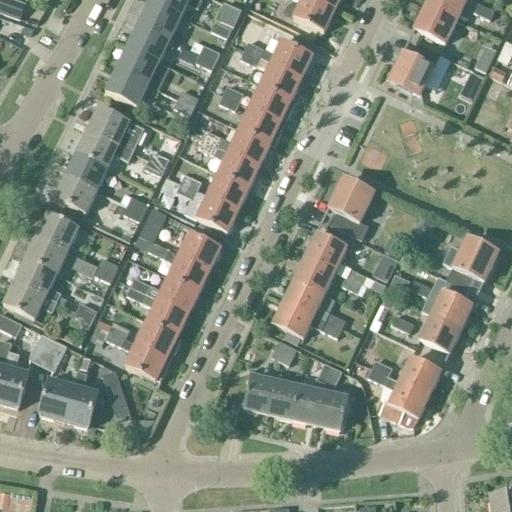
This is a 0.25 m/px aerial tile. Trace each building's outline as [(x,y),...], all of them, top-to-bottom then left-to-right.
[(1,0),(0,4),(0,17),(20,25),(26,8),(11,3),(12,0),(1,0)] [(152,0),(149,7),(180,22),(187,8),(198,14),(202,5),(191,0),(152,0)] [(341,0),(303,0),(303,1),(334,16),(341,0)] [(461,0),(430,0),(425,11),(456,26),(467,3),(461,0)] [(334,16),(303,1),(293,23),(323,38),(334,16)] [(169,45),(180,22),(149,7),(138,30),(169,45)] [(494,15),(477,8),(473,17),(489,25),(494,15)] [(241,17),(223,9),(215,26),(233,34),(241,17)] [(444,49),(456,26),(425,11),(414,35),(444,49)] [(231,34),(214,27),(210,36),(226,44),(231,34)] [(158,68),(169,45),(138,30),(127,53),(158,68)] [(476,52),(460,44),(455,54),(472,61),(476,52)] [(244,55),(260,64),(271,69),(271,68),(301,83),(312,61),(282,46),(275,60),(248,46),(244,55)] [(202,50),(198,59),(215,67),(219,58),(202,50)] [(440,61),(434,58),(417,50),(411,63),(402,59),(390,85),(421,100),(440,61)] [(475,73),(487,78),(495,55),(483,51),(475,73)] [(147,91),(158,68),(127,53),(116,76),(147,91)] [(256,73),(260,64),(244,55),(239,64),(256,73)] [(215,67),(198,59),(194,68),(211,76),(215,67)] [(260,91),(291,106),(301,83),(271,68),(271,69),(260,91)] [(136,114),(147,91),(116,76),(105,99),(136,114)] [(473,106),(483,84),(470,78),(460,99),(473,106)] [(226,91),(222,100),(239,108),(243,99),(226,91)] [(250,113),(284,130),(295,108),(291,106),(260,91),(250,113)] [(181,96),(177,104),(194,112),(198,104),(181,96)] [(239,108),(222,100),(218,109),(235,117),(239,108)] [(194,112),(177,104),(173,113),(190,121),(194,112)] [(98,113),(87,136),(118,151),(129,128),(98,113)] [(239,135),(269,150),(274,152),(284,130),(250,113),(239,135)] [(228,157),(259,172),(269,150),(239,135),(228,157)] [(118,151),(87,136),(76,159),(107,174),(118,151)] [(205,136),(201,144),(217,152),(221,144),(205,136)] [(228,158),(217,152),(201,144),(197,153),(224,166),(217,180),(248,194),(259,172),(228,157),(228,158)] [(148,165),(165,173),(169,164),(152,156),(148,165)] [(107,174),(76,159),(65,182),(96,197),(107,174)] [(161,182),(165,173),(148,165),(144,174),(161,182)] [(184,180),(180,189),(196,196),(200,188),(184,180)] [(248,194),(217,180),(207,202),(237,217),(248,194)] [(96,197),(65,182),(54,205),(85,220),(96,197)] [(359,228),(372,203),(340,188),(328,214),(336,218),(330,231),(361,246),(368,232),(359,228)] [(196,196),(180,189),(176,197),(192,205),(196,196)] [(130,202),(126,210),(143,218),(147,210),(130,202)] [(237,217),(207,202),(196,224),(226,239),(237,217)] [(139,227),(143,218),(126,210),(122,219),(139,227)] [(47,219),(36,242),(67,257),(78,234),(47,219)] [(189,238),(178,261),(209,275),(220,253),(189,238)] [(156,239),(152,248),(168,255),(172,247),(156,239)] [(315,240),(305,262),(335,277),(346,254),(315,240)] [(67,257),(36,242),(25,265),(56,280),(67,257)] [(468,297),(475,284),(483,288),(496,262),(464,247),(460,256),(451,252),(443,269),(452,273),(446,286),(468,297)] [(168,255),(152,248),(147,256),(164,264),(168,255)] [(168,283),(198,298),(209,275),(178,261),(168,283)] [(305,262),(294,285),(324,299),(335,277),(305,262)] [(101,263),(97,272),(114,280),(118,271),(101,263)] [(50,293),(56,280),(25,265),(14,287),(45,303),(46,302),(56,307),(60,299),(50,293)] [(110,288),(114,280),(97,272),(93,280),(110,288)] [(345,282),(362,291),(366,282),(350,274),(345,282)] [(358,299),(362,291),(345,282),(341,291),(358,299)] [(134,283),(130,291),(147,299),(151,291),(134,283)] [(157,305),(188,320),(198,298),(168,283),(157,304),(157,305)] [(294,285),(283,307),(340,335),(345,326),(318,313),(324,299),(294,285)] [(430,293),(413,285),(409,294),(426,302),(430,293)] [(34,326),(45,303),(14,287),(3,311),(34,326)] [(153,314),(146,327),(177,342),(188,320),(157,305),(157,304),(147,299),(130,291),(125,301),(153,314)] [(430,321),(461,336),(472,312),(441,298),(430,321)] [(336,344),(340,335),(283,307),(272,330),(303,344),(309,331),(336,344)] [(75,317),(92,325),(96,316),(80,308),(75,317)] [(92,325),(75,317),(71,326),(88,334),(92,325)] [(0,334),(15,342),(22,330),(0,319),(0,334)] [(413,329),(396,321),(392,331),(408,339),(413,329)] [(461,336),(430,321),(419,345),(449,359),(461,336)] [(113,327),(108,336),(125,344),(129,335),(113,327)] [(136,349),(171,366),(181,344),(177,342),(146,327),(136,349)] [(125,344),(108,336),(97,330),(90,344),(102,351),(105,345),(132,358),(125,372),(155,387),(156,386),(160,388),(171,366),(136,349),(125,344)] [(29,365),(42,371),(54,346),(42,340),(29,365)] [(0,386),(10,353),(11,349),(0,345),(0,386)] [(66,352),(54,346),(42,371),(54,377),(66,352)] [(271,362),(280,367),(287,350),(279,346),(271,362)] [(296,355),(287,350),(280,367),(288,371),(296,355)] [(9,357),(10,353),(0,386),(0,409),(18,414),(28,378),(15,374),(19,360),(9,357)] [(398,387),(429,402),(440,379),(409,364),(399,387),(398,387)] [(375,365),(371,374),(388,382),(392,373),(375,365)] [(316,384),(325,389),(333,373),(324,368),(316,384)] [(341,377),(333,373),(325,389),(334,393),(341,377)] [(429,402),(398,387),(399,387),(388,382),(371,374),(367,383),(394,396),(388,410),(384,408),(378,420),(399,429),(404,418),(418,425),(429,402)] [(72,390),(73,391),(63,427),(87,434),(98,398),(83,393),(87,379),(76,376),(72,390)] [(110,404),(123,400),(115,376),(101,380),(110,404)] [(243,415),(267,420),(275,387),(250,382),(243,415)] [(39,420),(63,427),(73,391),(72,390),(49,384),(39,420)] [(267,420),(292,426),(299,393),(275,387),(267,420)] [(292,426),(316,431),(323,398),(299,393),(292,426)] [(348,404),(323,398),(316,431),(340,437),(348,404)] [(511,511),(511,498),(489,502),(490,511),(511,511)]
